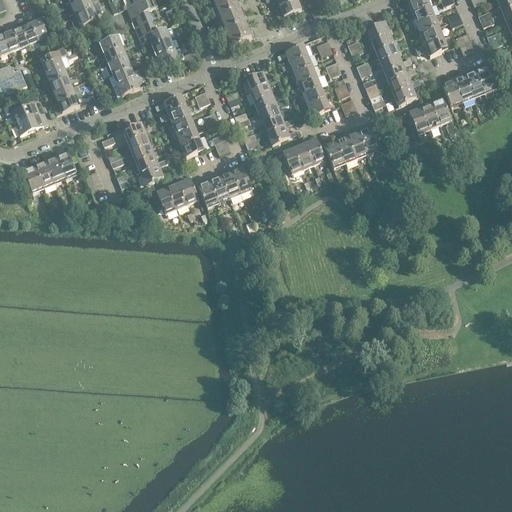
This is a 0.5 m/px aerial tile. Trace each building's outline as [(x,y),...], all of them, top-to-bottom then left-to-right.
[(67,0),(71,9),(89,1),(88,0),(67,0)] [(126,11),(131,21),(157,10),(153,0),(131,9),(127,10),(126,11)] [(127,0),(131,9),(153,0),(127,0)] [(207,0),(229,51),(255,40),(237,0),(207,0)] [(296,0),(277,0),(270,3),(272,7),(277,4),(280,10),(298,3),(296,0)] [(409,10),(412,16),(430,9),(426,0),(418,0),(419,1),(399,9),(401,13),(409,10)] [(451,0),(441,4),(443,10),(454,5),(451,0)] [(483,0),(481,0),(472,4),(474,9),(485,5),(483,0)] [(511,0),(498,5),(502,16),(511,12),(511,0)] [(89,1),(71,9),(76,20),(99,10),(97,5),(92,7),(89,1)] [(116,3),(109,6),(113,16),(121,13),(116,3)] [(298,3),(280,10),(282,16),(277,18),(278,22),(302,13),(298,3)] [(412,16),(403,20),(405,24),(414,20),(416,27),(434,19),(430,9),(412,16)] [(99,10),(76,20),(80,30),(98,23),(96,17),(101,14),(99,10)] [(157,10),(131,21),(135,32),(151,25),(147,15),(158,10),(157,10)] [(511,12),(502,16),(507,26),(511,24),(511,12)] [(447,20),(449,25),(461,21),(458,15),(447,20)] [(489,15),(478,19),(480,25),(492,21),(489,15)] [(37,24),(31,26),(38,44),(48,40),(39,16),(35,18),(37,24)] [(434,19),(416,27),(420,37),(439,30),(434,19)] [(461,21),(449,25),(452,31),(463,26),(461,21)] [(492,21),(480,25),(483,31),(494,26),(492,21)] [(23,23),(19,24),(29,48),(38,44),(31,26),(25,28),(23,23)] [(18,31),(12,34),(20,52),(29,48),(19,24),(16,26),(18,31)] [(151,25),(135,32),(139,42),(155,36),(151,25)] [(374,32),(367,34),(372,45),(390,38),(385,25),(374,30),(374,32)] [(4,30),(1,32),(10,56),(20,52),(12,34),(7,36),(4,30)] [(155,36),(139,42),(141,46),(148,43),(151,50),(170,42),(176,39),(171,30),(166,32),(166,31),(155,36)] [(415,52),(443,40),(439,30),(420,37),(425,48),(415,52)] [(10,56),(1,32),(0,32),(0,59),(0,60),(10,56)] [(123,36),(100,46),(104,57),(124,49),(122,43),(125,41),(123,36)] [(456,41),(458,46),(469,42),(467,36),(456,41)] [(498,36),(487,40),(489,46),(500,42),(498,36)] [(390,38),(372,45),(376,56),(394,48),(390,38)] [(443,40),(415,52),(418,57),(427,54),(430,60),(441,55),(441,54),(448,51),(443,40)] [(153,56),(149,57),(151,62),(175,52),(171,43),(170,42),(151,50),(153,56)] [(469,42),(458,46),(460,52),(472,47),(469,42)] [(500,42),(489,46),(491,51),(502,47),(500,42)] [(317,49),(319,55),(330,50),(328,44),(317,49)] [(359,44),(348,49),(350,54),(361,50),(359,44)] [(290,67),(308,59),(303,47),(296,50),(297,51),(277,60),(279,64),(287,60),(290,67)] [(472,47),(460,52),(463,58),(474,53),(472,47)] [(394,48),(376,56),(381,66),(399,59),(395,48),(394,48)] [(124,49),(104,57),(109,67),(132,58),(130,53),(127,54),(124,49)] [(330,50),(319,55),(321,60),(332,56),(330,50)] [(361,50),(350,54),(352,60),(363,55),(361,50)] [(175,52),(151,62),(153,67),(155,66),(158,72),(179,63),(179,62),(184,60),(184,59),(180,51),(175,53),(175,52)] [(68,59),(65,53),(40,63),(43,69),(59,62),(68,59)] [(184,60),(179,62),(179,63),(180,66),(186,64),(196,60),(194,55),(193,55),(184,59),(184,60)] [(109,67),(105,69),(110,79),(113,78),(133,70),(131,64),(138,61),(136,56),(132,58),(109,67)] [(290,67),(281,70),(283,74),(292,71),(294,77),(313,70),(308,59),(290,67)] [(399,59),(381,66),(385,76),(403,69),(412,66),(410,62),(401,65),(399,59)] [(40,77),(41,81),(63,71),(59,62),(43,69),(45,75),(40,77)] [(491,64),(485,67),(487,72),(491,82),(498,79),(491,64)] [(367,65),(356,70),(359,75),(370,71),(367,65)] [(325,70),(328,76),(339,71),(336,66),(325,70)] [(0,71),(0,93),(0,94),(3,93),(4,95),(6,95),(7,98),(13,95),(14,97),(21,94),(21,92),(27,89),(20,72),(13,75),(10,68),(0,71)] [(403,69),(385,76),(389,87),(407,79),(408,80),(416,76),(414,72),(406,76),(403,69)] [(480,69),(474,72),(475,76),(476,77),(485,98),(496,93),(487,72),(482,73),(480,69)] [(133,70),(113,78),(117,89),(141,79),(139,74),(135,75),(133,70)] [(313,70),(294,77),(299,88),(317,80),(313,70)] [(63,71),(41,81),(43,84),(48,82),(51,88),(67,81),(63,71)] [(339,71),(328,76),(330,81),(341,77),(339,71)] [(370,71),(359,75),(361,81),(372,76),(370,71)] [(469,74),(462,76),(464,81),(464,82),(465,81),(474,102),(485,98),(476,77),(475,76),(471,78),(469,74)] [(245,85),(250,96),(268,88),(263,76),(252,81),(252,82),(245,85)] [(451,81),(453,85),(454,86),(463,107),(474,102),(465,81),(464,82),(464,81),(460,83),(458,78),(451,81)] [(141,79),(117,89),(122,99),(142,91),(139,85),(143,84),(141,79)] [(407,79),(389,87),(393,98),(412,90),(420,87),(418,82),(410,85),(408,80),(407,79)] [(299,88),(291,91),(293,96),(301,93),(303,98),(321,91),(317,80),(299,88)] [(47,96),(49,99),(71,90),(67,81),(51,88),(53,93),(47,96)] [(363,86),(365,91),(373,87),(371,83),(363,86)] [(440,85),(445,96),(451,112),(463,107),(454,86),(453,85),(449,87),(447,83),(440,85)] [(373,87),(365,91),(367,96),(378,91),(376,86),(373,87)] [(334,91),(336,97),(347,92),(345,87),(334,91)] [(71,90),(49,99),(50,103),(56,101),(58,107),(75,100),(82,97),(78,88),(71,90)] [(268,88),(250,96),(254,106),(272,99),(268,88)] [(412,90),(393,98),(398,110),(405,107),(405,106),(416,101),(412,90)] [(321,91),(303,98),(307,109),(326,101),(321,91)] [(378,91),(367,96),(370,102),(372,107),(383,102),(378,91)] [(347,92),(336,97),(339,102),(350,98),(347,92)] [(195,100),(197,105),(208,101),(206,95),(195,100)] [(237,95),(226,99),(228,105),(239,100),(237,95)] [(175,102),(155,110),(157,114),(165,111),(168,117),(186,110),(181,97),(174,100),(175,102)] [(272,99),(254,106),(258,117),(277,109),(272,99)] [(55,115),(57,119),(79,110),(75,100),(58,107),(61,112),(55,115)] [(239,100),(228,105),(230,110),(241,106),(239,100)] [(208,101),(197,105),(199,111),(210,106),(208,101)] [(326,101),(307,109),(312,121),(324,116),(323,115),(330,112),(326,101)] [(383,102),(372,107),(374,112),(385,108),(383,102)] [(443,102),(431,107),(440,128),(446,126),(447,129),(446,130),(450,140),(456,135),(443,102)] [(7,118),(10,116),(14,125),(24,121),(25,123),(39,117),(34,106),(24,110),(22,103),(4,111),(7,118)] [(341,107),(341,109),(343,113),(354,108),(352,103),(341,107)] [(431,107),(420,111),(429,133),(440,128),(431,107)] [(354,108),(343,113),(345,118),(356,114),(354,108)] [(277,109),(258,117),(263,127),(281,119),(281,120),(290,116),(288,112),(279,115),(277,109)] [(168,117),(160,121),(161,125),(170,121),(172,127),(172,128),(191,120),(186,110),(168,117)] [(429,133),(420,111),(409,116),(418,138),(429,133)] [(203,121),(206,126),(217,121),(214,116),(203,121)] [(245,116),(234,120),(237,126),(248,121),(245,116)] [(24,121),(14,125),(20,139),(44,129),(39,117),(25,123),(24,121)] [(281,119),(263,127),(267,138),(286,130),(294,127),(292,123),(284,126),(281,120),(281,119)] [(172,127),(176,138),(177,138),(195,131),(191,120),(172,128),(172,127)] [(217,121),(206,126),(208,132),(219,127),(217,121)] [(248,121),(237,126),(239,131),(250,127),(248,121)] [(367,128),(369,132),(374,143),(380,140),(374,125),(367,128)] [(123,135),(128,146),(146,138),(146,139),(149,138),(148,133),(145,135),(141,126),(130,131),(130,132),(123,135)] [(286,130),(267,138),(272,150),(279,147),(278,146),(298,137),(297,133),(288,137),(286,130)] [(356,133),(358,137),(365,152),(367,159),(378,154),(374,143),(369,132),(365,134),(363,130),(356,133)] [(177,138),(176,138),(181,148),(181,149),(199,141),(195,131),(177,138)] [(345,137),(347,142),(356,163),(367,159),(365,152),(358,137),(353,139),(352,134),(345,137)] [(212,142),(214,147),(225,143),(223,137),(212,142)] [(254,137),(243,141),(245,147),(256,142),(254,137)] [(146,138),(128,146),(132,156),(150,149),(151,149),(154,148),(152,144),(149,145),(146,139),(146,138)] [(334,142),(336,146),(344,168),(356,163),(347,142),(342,143),(341,139),(334,142)] [(113,140),(102,144),(104,150),(115,145),(113,140)] [(181,148),(186,161),(198,156),(197,155),(203,152),(204,152),(199,141),(181,149),(181,148)] [(256,142),(245,147),(248,152),(259,148),(256,142)] [(316,142),(305,147),(314,168),(325,164),(321,152),(316,142)] [(225,143),(214,147),(217,153),(228,148),(225,143)] [(323,146),(333,171),(334,173),(344,168),(336,146),(331,148),(329,144),(323,146)] [(305,147),(294,151),(303,173),(314,168),(305,147)] [(228,148),(217,153),(219,158),(230,154),(228,148)] [(150,149),(132,156),(136,167),(155,159),(155,160),(158,159),(156,154),(153,155),(151,149),(150,149)] [(303,173),(294,151),(283,156),(291,178),(303,173)] [(57,162),(58,162),(66,182),(77,178),(69,157),(64,159),(62,155),(56,158),(57,162)] [(119,155),(108,160),(110,165),(122,161),(119,155)] [(46,167),(55,187),(66,182),(58,162),(57,162),(52,164),(51,159),(44,162),(46,167)] [(155,159),(136,167),(141,177),(159,170),(168,167),(166,162),(158,166),(155,159)] [(122,161),(110,165),(113,171),(124,167),(122,161)] [(33,167),(35,171),(44,192),(55,187),(46,167),(42,169),(40,164),(33,167)] [(241,168),(242,172),(247,181),(247,182),(253,180),(247,165),(241,168)] [(22,172),(24,176),(32,196),(44,192),(35,171),(30,173),(28,169),(22,172)] [(159,170),(141,177),(146,190),(153,187),(152,186),(172,177),(170,173),(162,176),(159,170)] [(230,172),(231,177),(232,177),(241,198),(252,194),(247,182),(247,181),(242,172),(238,174),(236,170),(230,172)] [(219,177),(220,182),(221,181),(230,203),(241,198),(232,177),(231,177),(227,179),(225,174),(219,177)] [(128,176),(117,181),(119,187),(130,182),(128,176)] [(208,182),(209,186),(210,186),(219,208),(230,203),(221,181),(220,182),(216,183),(214,179),(208,182)] [(130,182),(119,187),(121,192),(132,188),(130,182)] [(190,182),(179,187),(188,208),(199,204),(190,182)] [(210,186),(209,186),(205,188),(203,183),(197,186),(207,212),(219,208),(210,186)] [(179,187),(168,191),(177,213),(188,208),(179,187)] [(156,196),(153,198),(159,212),(163,211),(166,218),(177,213),(168,191),(156,196)]
